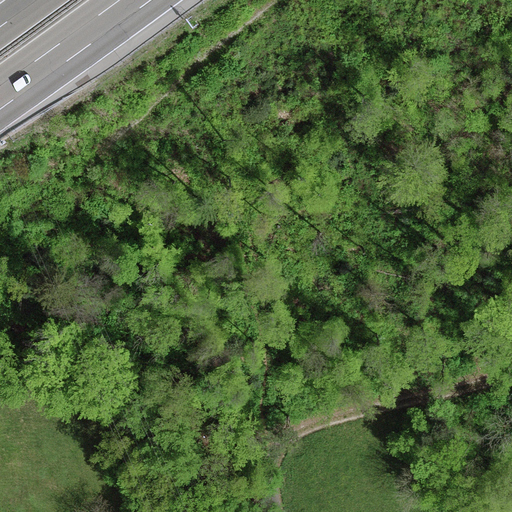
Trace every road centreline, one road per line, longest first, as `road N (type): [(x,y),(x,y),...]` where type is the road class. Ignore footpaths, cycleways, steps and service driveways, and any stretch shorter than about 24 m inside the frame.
road 1 (track): [(276,0),(99,155)]
road 2 (motorway): [(0,96),(134,0)]
